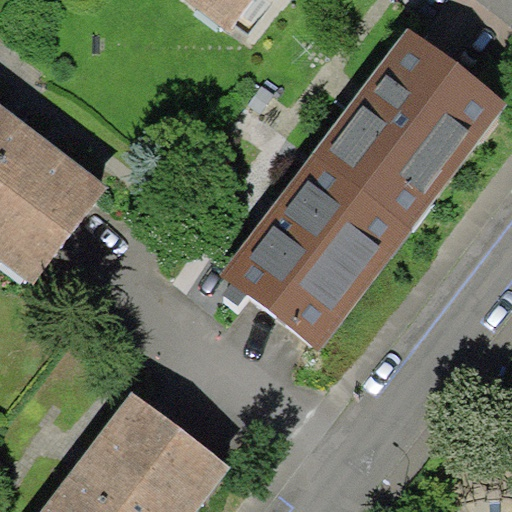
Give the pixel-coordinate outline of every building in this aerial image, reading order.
[(256,0),(194,0),(234,30),(256,0)] [(422,63),(333,180),(410,238),(499,121),(422,63)] [(103,198),(0,119),(0,254),(38,283),(103,198)] [(410,238),(333,180),(244,297),(321,355),(410,238)] [(190,511),(221,473),(138,408),(56,511),(190,511)]
